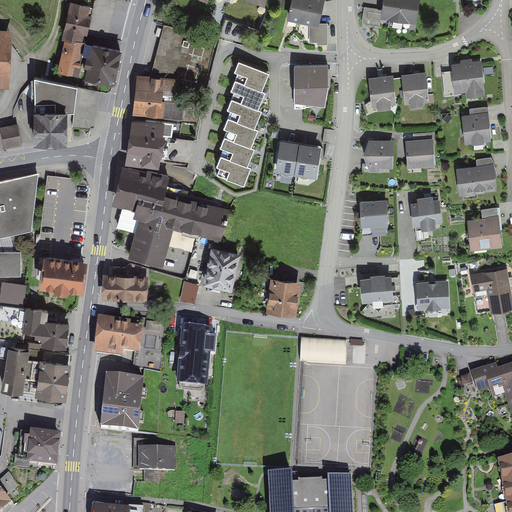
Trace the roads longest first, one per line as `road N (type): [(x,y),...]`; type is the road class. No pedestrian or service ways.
road 1 (residential): [(328,317),(357,57)]
road 2 (residential): [(91,303),(300,325),(328,317)]
road 3 (primary): [(91,303),(69,511)]
road 4 (residential): [(328,317),(346,329),(445,347),(511,349)]
road 5 (primary): [(146,0),(109,160)]
road 6 (residential): [(357,57),(438,54),(495,23)]
road 7 (primary): [(109,160),(91,303)]
road 8 (residential): [(511,141),(495,23)]
